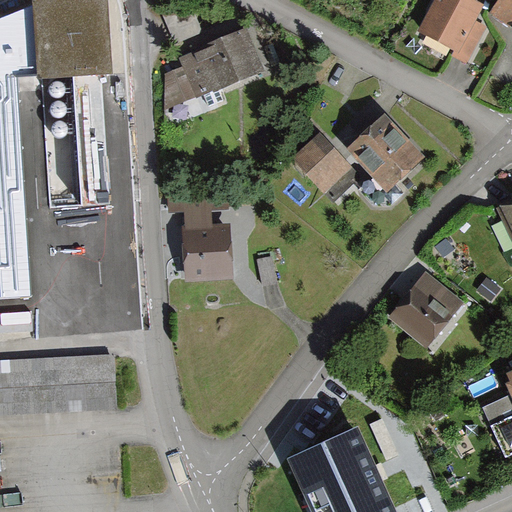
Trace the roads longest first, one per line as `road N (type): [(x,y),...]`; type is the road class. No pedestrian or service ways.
road 1 (residential): [(209,494),(149,335),(127,0)]
road 2 (residential): [(209,494),(382,270),(511,140)]
road 3 (residential): [(511,133),(248,0)]
